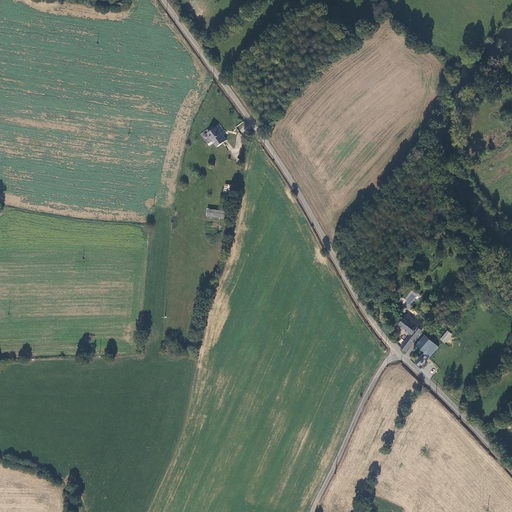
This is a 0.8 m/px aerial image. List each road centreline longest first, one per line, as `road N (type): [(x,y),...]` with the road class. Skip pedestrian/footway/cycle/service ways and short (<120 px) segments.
road 1 (unclassified): [(397,350),(351,288),(289,176),(163,0)]
road 2 (unclassified): [(397,350),(363,400),(312,511)]
road 3 (unclassified): [(511,469),(397,350)]
